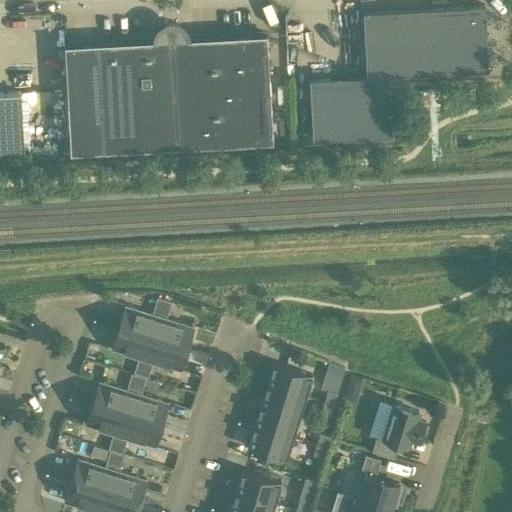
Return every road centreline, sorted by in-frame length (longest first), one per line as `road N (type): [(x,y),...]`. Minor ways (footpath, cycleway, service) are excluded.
road 1 (residential): [(19,511),(74,325),(47,317),(0,471)]
road 2 (residential): [(233,324),(174,511)]
